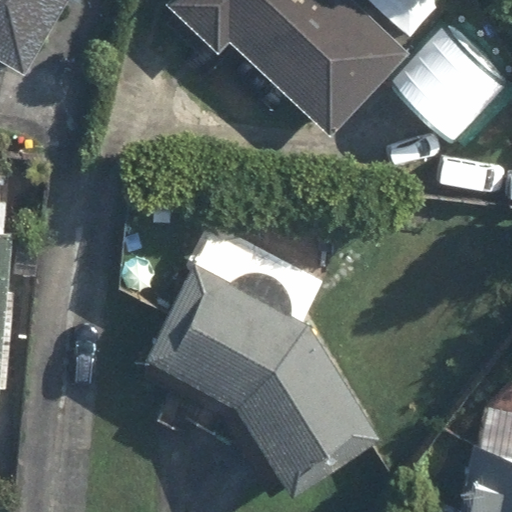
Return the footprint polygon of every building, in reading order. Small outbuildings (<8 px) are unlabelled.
[(0,0),(0,53),(22,67),(62,0),(0,0)] [(370,0),(173,0),(220,45),(234,31),(331,125),(413,41),(370,0)] [(0,402),(4,403),(15,220),(5,220),(7,189),(0,188),(0,402)] [(298,303),(308,283),(257,258),(263,245),(217,223),(201,256),(196,253),(150,341),(243,399),(300,480),(384,420),(312,310),(298,303)] [(511,511),(511,408),(479,402),(455,511),(511,511)]
